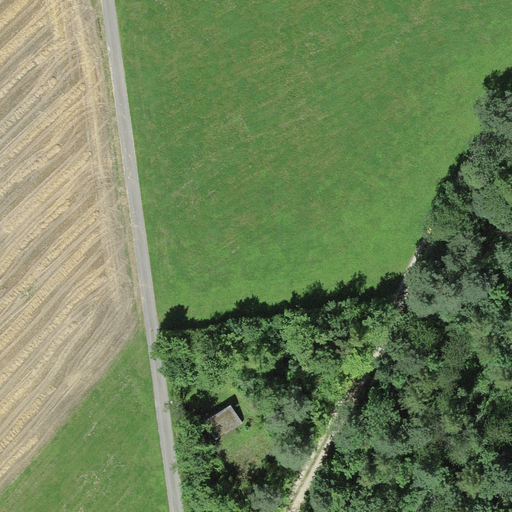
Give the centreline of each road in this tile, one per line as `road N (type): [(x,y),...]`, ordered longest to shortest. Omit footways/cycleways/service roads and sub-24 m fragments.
road 1 (track): [(108,0),(180,511)]
road 2 (track): [(511,121),(474,175),(372,388),(289,511)]
